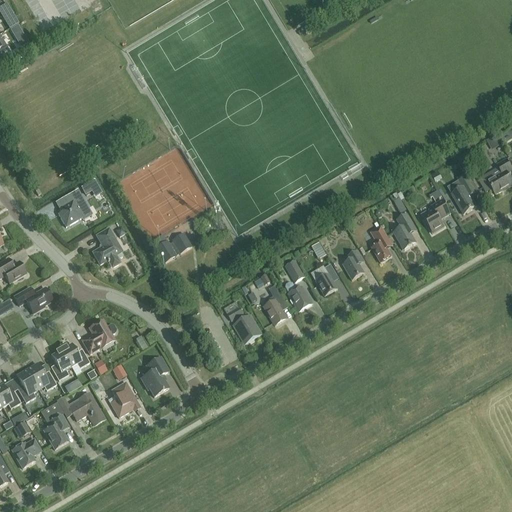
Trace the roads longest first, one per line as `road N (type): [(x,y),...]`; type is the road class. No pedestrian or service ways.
road 1 (tertiary): [(201,395),(511,217)]
road 2 (tertiary): [(13,511),(201,395)]
road 3 (residential): [(201,395),(154,322),(109,296),(83,293)]
road 4 (residential): [(83,293),(0,191)]
